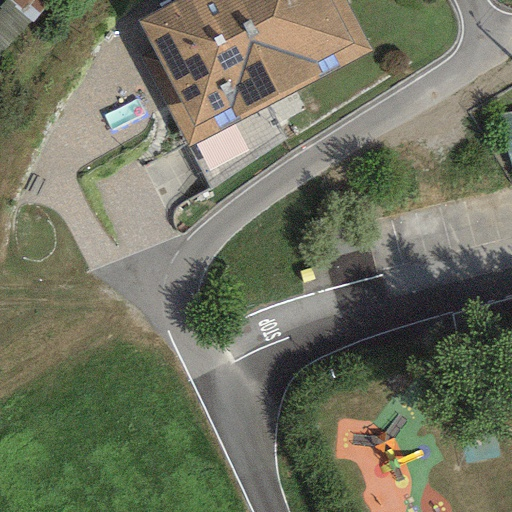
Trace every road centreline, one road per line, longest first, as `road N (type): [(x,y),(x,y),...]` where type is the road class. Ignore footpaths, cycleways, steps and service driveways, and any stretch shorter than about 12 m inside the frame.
road 1 (track): [(233,413),(191,349),(180,291),(193,252),(236,212),(511,31)]
road 2 (residential): [(277,511),(233,413),(263,355),(420,293),(511,268)]
